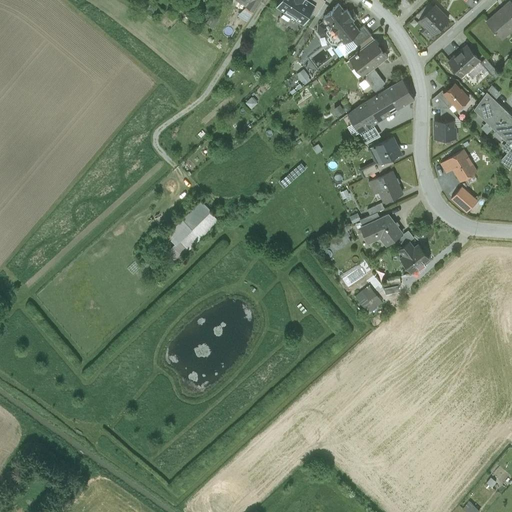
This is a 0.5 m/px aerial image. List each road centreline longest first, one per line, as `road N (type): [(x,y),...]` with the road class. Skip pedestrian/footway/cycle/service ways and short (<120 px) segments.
road 1 (residential): [(511,232),(463,225),(434,200),(423,169),(415,67)]
road 2 (track): [(266,0),(202,97),(156,134),(156,146),(176,168)]
